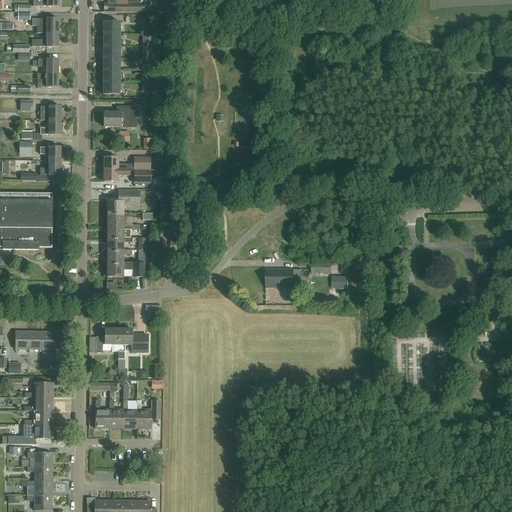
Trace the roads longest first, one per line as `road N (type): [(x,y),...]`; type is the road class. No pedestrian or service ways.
road 1 (unclassified): [(511,198),(291,206),(251,230),(197,287),(81,301)]
road 2 (residential): [(81,301),(83,0)]
road 3 (residential): [(79,441),(81,301)]
